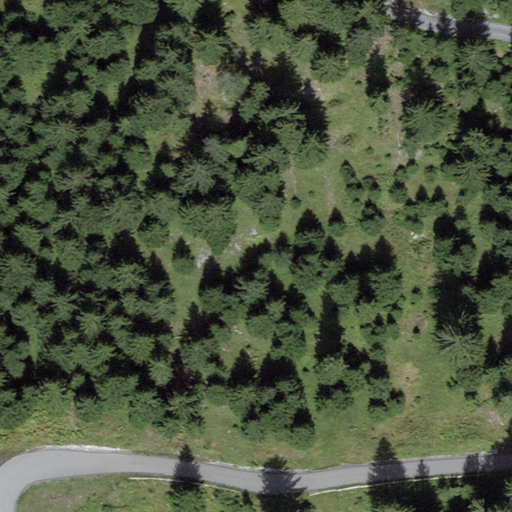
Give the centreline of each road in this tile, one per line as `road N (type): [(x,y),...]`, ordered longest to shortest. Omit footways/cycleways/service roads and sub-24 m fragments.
road 1 (track): [(0,494),(9,477),(33,464),(74,459),(304,485),(511,461)]
road 2 (track): [(354,0),(432,24),(511,34)]
